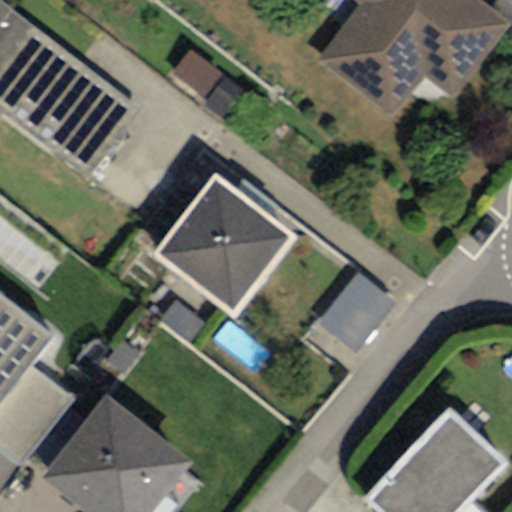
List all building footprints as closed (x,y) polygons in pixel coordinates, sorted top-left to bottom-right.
[(508,32),(466,0),(348,0),(359,9),(315,66),(389,124),(422,82),(452,104),(508,32)] [(138,116),(0,12),(0,119),(86,185),(138,116)] [(216,191),(158,263),(231,322),(289,251),(216,191)] [(393,310),(357,281),(318,329),(355,358),(393,310)] [(0,405),(49,344),(0,305),(0,405)] [(103,411),(39,487),(69,511),(164,511),(190,481),(103,411)] [(449,420),(365,509),(367,511),(472,511),(508,475),(449,420)]
